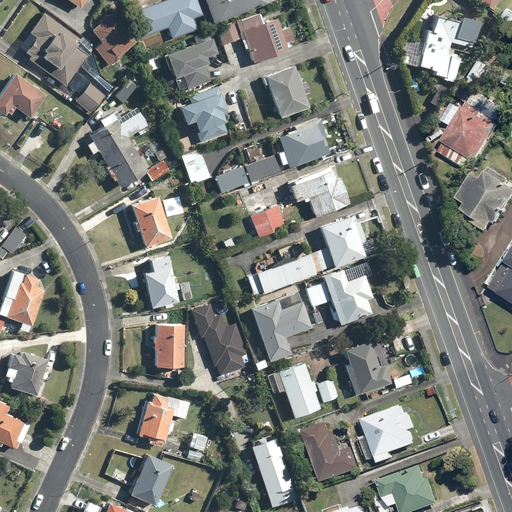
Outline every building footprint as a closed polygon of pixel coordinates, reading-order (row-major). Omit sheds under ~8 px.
[(65,0),(78,8),(83,0),(65,0)] [(195,30),(191,19),(201,15),(195,0),(162,0),(132,11),(141,36),(166,28),(170,38),(195,30)] [(268,1),(267,0),(197,0),(205,22),(209,21),(210,23),(268,1)] [(476,0),(490,9),(495,0),(476,0)] [(511,21),(511,10),(509,8),(501,18),(509,25),(511,21)] [(78,39),(40,13),(26,32),(33,37),(22,52),(28,56),(26,59),(64,86),(86,55),(73,45),(78,39)] [(100,43),(93,48),(107,66),(116,59),(115,57),(133,42),(109,13),(89,30),(100,43)] [(456,21),(433,15),(429,29),(424,27),(413,67),(430,72),(429,76),(452,82),(458,57),(449,54),(450,50),(446,49),(448,43),(468,48),(475,22),(457,17),(456,21)] [(291,40),(286,27),(278,30),(273,18),(238,30),(250,63),(285,50),(283,43),(291,40)] [(193,43),(161,55),(161,56),(160,56),(165,70),(167,70),(170,78),(173,77),(178,90),(184,88),(185,90),(209,81),(203,64),(204,63),(202,57),(213,53),(205,32),(191,37),(193,43)] [(488,69),(475,60),(463,77),(476,86),(488,69)] [(306,106),(290,65),(261,77),(276,117),(306,106)] [(84,67),(62,97),(73,105),(75,102),(90,113),(104,94),(91,84),(96,76),(84,67)] [(43,95),(12,73),(0,90),(0,114),(1,116),(3,113),(6,115),(11,108),(26,118),(43,95)] [(127,79),(113,97),(122,104),(136,86),(127,79)] [(186,96),(188,102),(174,107),(180,125),(190,121),(193,131),(194,130),(198,142),(225,133),(219,114),(225,112),(216,86),(186,96)] [(495,119),(469,104),(466,109),(464,108),(443,143),(445,145),(440,154),(469,171),(474,162),(476,164),(497,128),(498,125),(494,122),(495,119)] [(145,126),(134,107),(114,119),(110,113),(97,120),(101,126),(86,135),(88,138),(84,140),(85,143),(83,144),(89,154),(95,150),(104,166),(102,167),(110,181),(112,180),(117,188),(145,172),(125,137),(145,126)] [(326,152),(321,138),(324,137),(317,117),(289,128),(290,130),(274,136),(286,167),(326,152)] [(157,142),(151,145),(159,161),(165,157),(157,142)] [(198,149),(179,156),(190,184),(208,177),(198,149)] [(273,154),(242,165),(248,182),(279,170),(273,154)] [(162,161),(144,173),(149,182),(168,170),(162,161)] [(241,165),(211,176),(217,192),(247,182),(241,165)] [(327,167),(285,183),(292,202),(304,197),(312,217),(347,204),(336,177),(333,178),(330,169),(328,170),(327,167)] [(473,175),(457,200),(466,206),(462,212),(488,230),(492,223),(496,226),(511,201),(511,189),(511,188),(508,185),(510,181),(491,168),(488,173),(487,173),(482,181),(473,175)] [(155,196),(128,205),(142,247),(169,238),(155,196)] [(275,205),(248,217),(258,238),(285,226),(275,205)] [(348,216),(317,227),(324,248),(244,276),(251,295),(260,292),(260,293),(314,274),(313,273),(331,266),(331,268),(363,256),(348,216)] [(25,235),(13,226),(0,243),(0,245),(11,254),(25,235)] [(229,236),(219,240),(224,251),(233,247),(229,236)] [(510,268),(494,293),(511,305),(511,246),(501,262),(510,268)] [(141,273),(148,308),(175,302),(165,256),(146,260),(148,271),(141,273)] [(339,269),(319,276),(321,282),(303,289),(310,307),(328,300),(337,325),(369,313),(364,300),(370,298),(361,275),(343,281),(339,269)] [(0,296),(0,315),(29,325),(41,289),(34,287),(37,279),(21,274),(19,282),(17,281),(19,274),(9,270),(0,296)] [(187,282),(177,285),(182,302),(192,299),(187,282)] [(274,300),(249,309),(268,362),(289,354),(283,337),(309,328),(300,301),(277,309),(274,300)] [(243,366),(239,356),(245,354),(234,323),(222,327),(218,314),(212,316),(207,303),(188,309),(198,337),(201,336),(212,366),(214,365),(218,375),(243,366)] [(181,325),(153,324),(153,337),(151,337),(151,350),(153,350),(152,367),(180,367),(181,325)] [(367,341),(341,350),(346,366),(342,367),(352,395),(388,383),(382,365),(376,367),(367,341)] [(45,360),(18,351),(17,356),(9,354),(5,367),(4,367),(1,376),(5,377),(4,380),(8,382),(7,387),(34,396),(45,360)] [(317,407),(311,391),(314,390),(310,380),(308,381),(301,363),(274,372),(290,417),(317,407)] [(330,378),(315,384),(321,402),(337,396),(330,378)] [(437,386),(426,390),(429,400),(441,396),(437,386)] [(144,400),(134,435),(147,438),(145,443),(158,446),(160,442),(161,443),(164,433),(168,434),(172,421),(168,420),(169,415),(182,418),(187,402),(166,396),(166,397),(152,393),(150,393),(148,401),(144,400)] [(0,403),(0,443),(9,447),(13,448),(16,441),(18,442),(27,425),(2,414),(5,406),(0,403)] [(374,417),(363,421),(378,465),(393,459),(391,454),(415,446),(410,432),(416,430),(410,414),(405,415),(402,406),(393,409),(394,410),(383,414),(383,413),(374,416),(374,417)] [(327,424),(304,432),(322,484),(361,470),(353,448),(342,452),(336,433),(331,435),(327,424)] [(204,436),(192,433),(189,432),(185,447),(190,448),(187,461),(208,467),(212,452),(201,449),(204,436)] [(272,437),(247,446),(270,507),(295,498),(272,437)] [(170,465),(144,454),(126,494),(152,505),(170,465)] [(419,464),(375,480),(385,507),(396,503),(399,511),(408,511),(436,502),(427,478),(424,479),(419,464)] [(201,494),(191,489),(186,501),(196,506),(201,494)] [(127,511),(106,503),(102,511),(127,511)]
